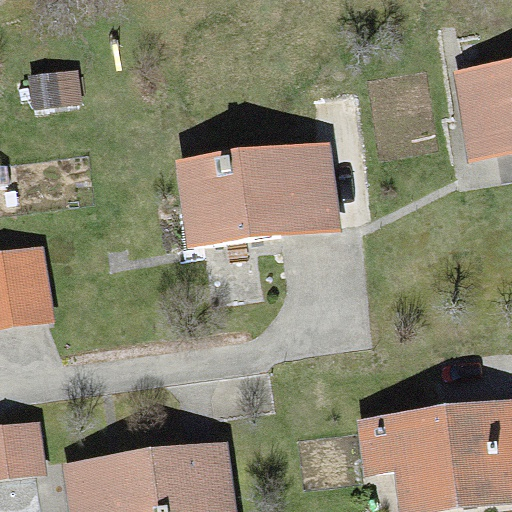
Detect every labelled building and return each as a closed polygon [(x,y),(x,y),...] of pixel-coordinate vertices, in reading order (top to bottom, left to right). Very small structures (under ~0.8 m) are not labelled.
[(511,79),(452,89),(466,174),(511,166),(511,79)] [(322,166),(173,188),(186,272),(335,250),(322,166)] [(34,263),(0,267),(0,338),(44,332),(34,263)] [(511,511),(511,422),(356,441),(362,488),(393,484),(396,511),(511,511)] [(29,437),(0,442),(0,486),(37,480),(29,437)] [(229,511),(224,463),(58,482),(61,511),(229,511)]
